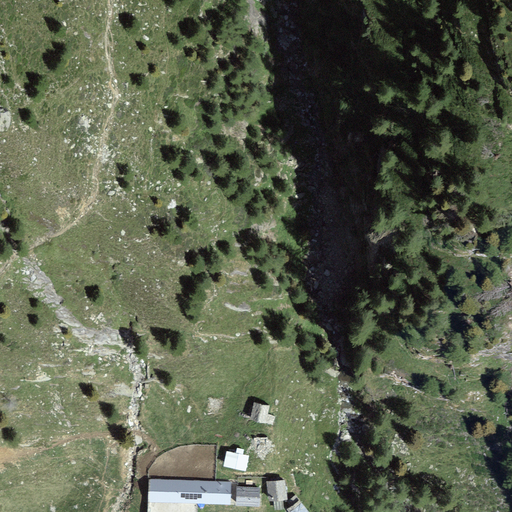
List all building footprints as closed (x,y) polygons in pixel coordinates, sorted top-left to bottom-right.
[(269,405),(253,402),(249,418),(265,422),(269,405)] [(227,450),(223,465),(245,470),(249,455),(227,450)] [(215,482),(148,479),(148,501),(230,504),(231,482),(215,482)] [(285,479),(265,481),(267,499),(287,497),(285,479)] [(260,487),(236,486),(235,505),(259,506),(260,487)] [(309,511),(299,499),(286,508),(289,511),(309,511)]
